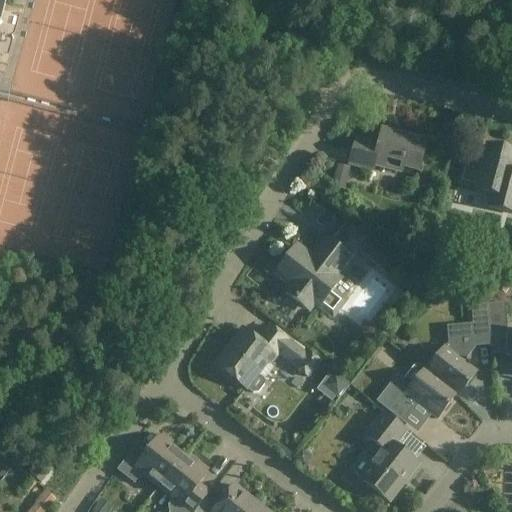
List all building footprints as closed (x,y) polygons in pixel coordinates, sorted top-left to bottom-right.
[(356,139),(349,165),(372,171),(374,166),(400,173),(402,168),(418,172),(426,142),(407,137),(406,141),(381,134),(378,145),(356,139)] [(511,155),(486,149),(475,188),(492,192),(488,208),(511,214),(511,186),(510,186),(511,176),(511,155)] [(337,167),(332,186),(338,187),(340,178),(346,179),(348,170),(337,167)] [(369,240),(358,254),(384,275),(395,260),(369,240)] [(318,309),(333,290),(340,281),(334,277),(349,258),(326,241),(312,260),(296,247),(275,274),(290,287),(285,294),(313,316),(318,309)] [(511,260),(488,259),(487,275),(511,276),(511,260)] [(348,302),(333,290),(318,309),(333,321),(348,302)] [(351,314),(363,324),(382,304),(370,293),(351,314)] [(448,344),(426,372),(455,396),(455,397),(457,398),(476,374),(463,364),(475,348),(490,347),(490,338),(486,306),(486,298),(470,300),(472,326),(447,328),(448,344)] [(511,330),(506,331),(505,304),(486,306),(490,338),(506,339),(505,356),(505,357),(511,356),(511,330)] [(277,356),(289,342),(270,327),(257,343),(242,331),(215,365),(246,390),(257,376),(272,356),(276,359),(277,356)] [(289,342),(277,356),(307,379),(321,362),(309,351),(305,355),(289,342)] [(455,396),(426,372),(424,371),(411,388),(400,380),(395,387),(391,384),(377,403),(402,423),(416,404),(437,420),(455,397),(455,396)] [(316,391),(331,403),(336,397),(338,399),(349,384),(334,373),(331,377),(328,375),(316,391)] [(264,381),(257,376),(246,390),(252,394),(258,394),(264,385),(264,381)] [(382,449),(370,465),(359,478),(358,479),(386,501),(406,476),(409,479),(419,466),(395,448),(407,432),(384,414),(365,437),(382,449)] [(159,489),(183,457),(170,447),(173,443),(163,434),(159,439),(159,438),(142,459),(132,451),(117,471),(134,485),(141,475),(159,489)] [(303,466),(307,460),(306,456),(301,452),(295,460),(303,466)] [(206,475),(183,457),(159,489),(173,500),(167,507),(168,511),(195,511),(201,505),(190,496),(206,475)] [(359,478),(370,465),(364,460),(359,461),(353,469),(353,473),(359,478)] [(42,464),(32,477),(41,484),(51,471),(42,464)] [(206,498),(201,505),(195,511),(251,511),(257,505),(233,486),(217,506),(206,498)] [(46,492),(36,505),(45,511),(56,500),(46,492)]
